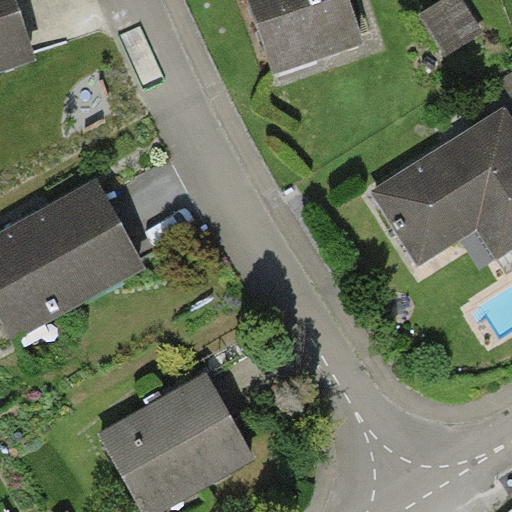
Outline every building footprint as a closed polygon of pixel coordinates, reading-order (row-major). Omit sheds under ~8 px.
[(0,0),(0,71),(52,54),(32,0),(0,0)] [(256,0),(277,69),(368,42),(355,0),(256,0)] [(480,32),(458,0),(452,0),(439,9),(462,43),(480,32)] [(511,77),(503,83),(511,96),(511,77)] [(511,129),(505,118),(378,195),(419,264),(477,230),(504,276),(511,270),(511,129)] [(116,191),(0,252),(0,330),(7,343),(155,264),(116,191)] [(215,381),(102,446),(139,511),(161,511),(259,457),(215,381)]
